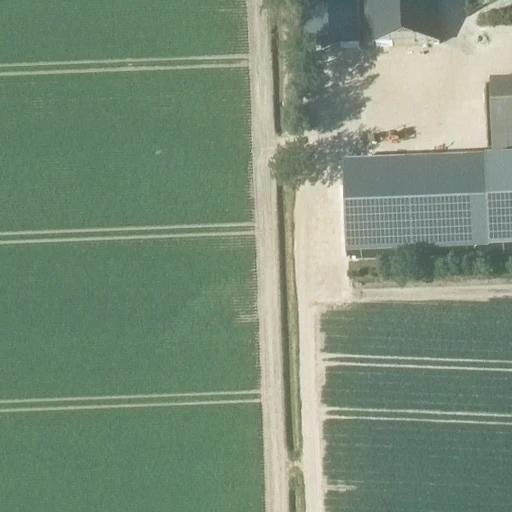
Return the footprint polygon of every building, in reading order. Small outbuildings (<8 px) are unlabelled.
[(300,0),(303,50),(359,48),(357,0),(364,0),(367,47),(440,44),(437,0),(300,0)] [(403,64),(404,52),(386,52),(386,64),(403,64)] [(511,153),(511,83),(491,84),(493,154),(511,153)] [(368,133),(394,128),(392,115),(365,119),(368,133)] [(511,160),(486,162),(490,255),(511,253),(511,160)] [(486,162),(342,168),(346,261),(490,255),(486,162)]
